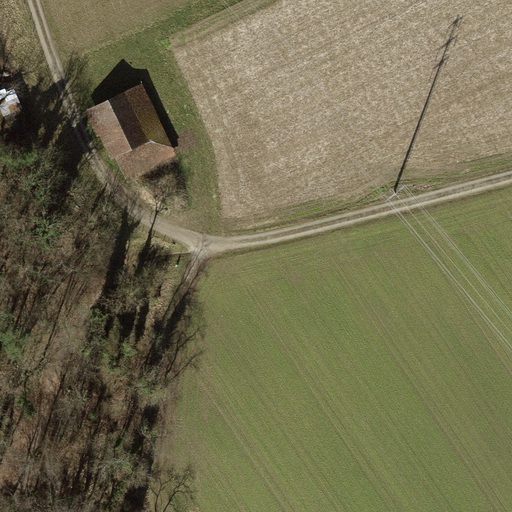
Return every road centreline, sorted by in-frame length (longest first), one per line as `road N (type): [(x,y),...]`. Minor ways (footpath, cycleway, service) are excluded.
road 1 (track): [(35,0),(100,172),(154,225),(205,245)]
road 2 (track): [(205,245),(511,179)]
road 3 (track): [(205,245),(184,295),(165,408),(161,511)]
